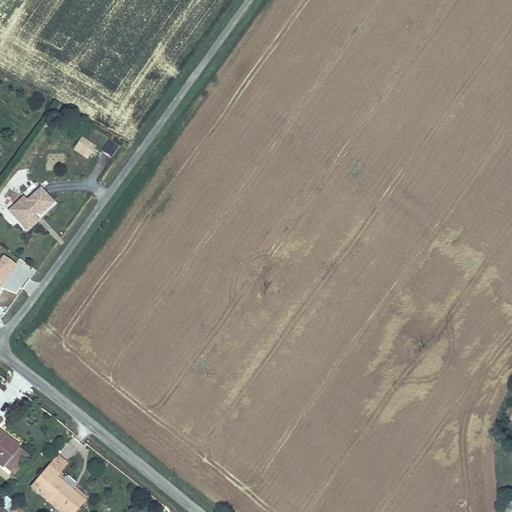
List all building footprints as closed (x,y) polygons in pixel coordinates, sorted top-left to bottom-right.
[(95,147),(82,138),(76,147),(90,155),(95,147)] [(110,140),(102,151),(112,157),(119,146),(110,140)] [(75,150),(88,158),(90,155),(76,147),(75,150)] [(23,219),(31,226),(37,220),(32,214),(36,211),(39,213),(52,202),(40,190),(28,201),(23,198),(15,204),(18,208),(13,214),(19,221),(23,219)] [(18,208),(15,204),(8,209),(13,214),(18,208)] [(27,230),(31,226),(23,219),(19,221),(27,230)] [(0,287),(16,264),(3,255),(0,259),(0,287)] [(0,464),(2,466),(18,445),(0,431),(0,464)] [(27,452),(18,445),(2,466),(12,472),(27,452)] [(55,477),(58,474),(49,467),(34,486),(65,511),(75,511),(85,500),(55,477)] [(87,497),(58,474),(55,477),(85,500),(87,497)] [(20,501),(12,510),(13,511),(27,511),(30,509),(20,501)]
